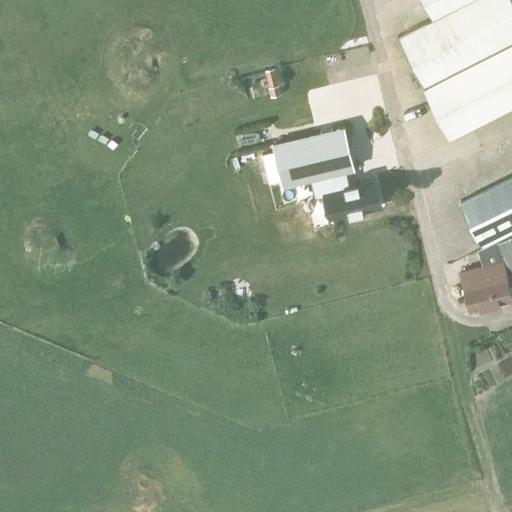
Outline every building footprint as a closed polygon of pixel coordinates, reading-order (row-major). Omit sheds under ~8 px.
[(417,91),(424,87),(450,138),(511,106),(511,0),(471,0),(399,37),(420,78),(412,82),(417,91)] [(425,0),(434,17),(465,0),(425,0)] [(345,127),(274,144),(284,186),(311,180),(315,198),(327,195),(327,198),(322,200),(325,214),(331,213),(332,219),(382,207),(376,181),(359,184),(359,182),(358,183),(358,185),(357,185),(350,187),(349,182),(347,171),(355,169),(345,127)] [(511,176),(459,203),(483,249),(500,241),(509,261),(510,261),(511,265),(511,176)] [(500,241),(483,249),(480,251),(485,267),(462,273),(472,312),(511,301),(511,290),(505,262),(509,261),(500,241)]
